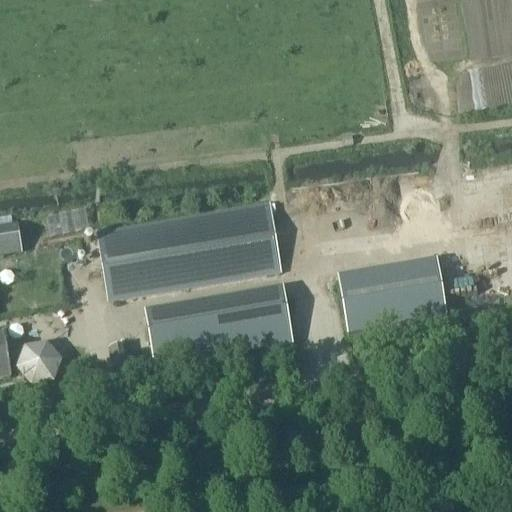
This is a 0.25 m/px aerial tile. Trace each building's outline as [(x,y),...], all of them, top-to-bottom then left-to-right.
[(269,209),(97,238),(108,302),(279,273),(269,209)] [(15,230),(0,232),(0,255),(18,253),(15,230)] [(437,265),(338,281),(347,337),(446,320),(437,265)] [(282,289),(145,312),(154,370),(292,346),(282,289)] [(0,379),(12,378),(5,333),(0,334),(0,379)] [(124,348),(108,351),(113,380),(129,377),(124,348)]
